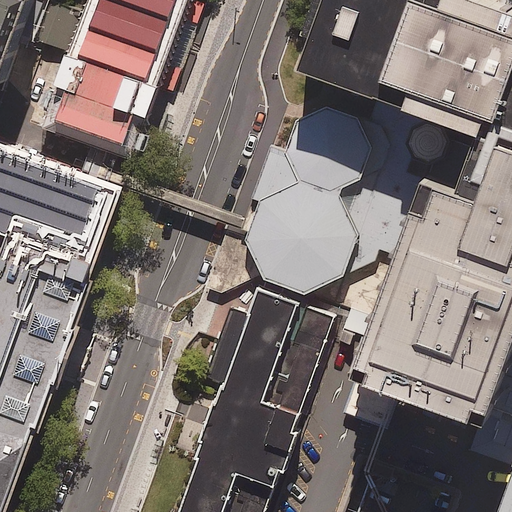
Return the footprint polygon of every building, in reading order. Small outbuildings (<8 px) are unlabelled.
[(41,0),(0,0),(0,73),(14,78),(41,0)] [(91,0),(51,111),(110,132),(124,138),(175,0),(91,0)] [(511,0),(328,0),(308,58),(386,86),(491,124),(469,187),(435,174),(406,254),(384,316),(365,369),(497,417),(501,406),(511,375),(511,0)] [(231,221),(208,286),(222,293),(265,274),(309,290),(384,316),(406,254),(435,174),(469,187),(491,124),(386,86),(376,116),(363,112),(331,101),(300,116),(289,147),(274,142),(249,213),(235,209),(233,215),(231,221)] [(0,508),(3,509),(120,186),(92,176),(0,143),(0,228),(11,233),(0,264),(0,508)] [(268,511),(340,314),(261,285),(251,313),(232,306),(207,374),(226,381),(223,390),(220,399),(199,455),(178,511),(268,511)] [(511,511),(511,375),(501,406),(497,417),(501,419),(493,440),(511,447),(511,469),(496,511),(511,511)]
